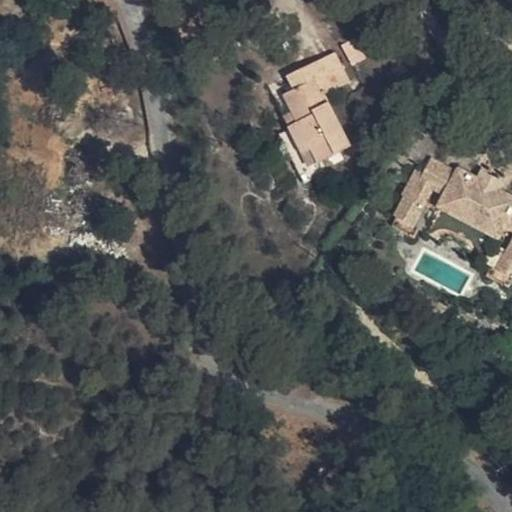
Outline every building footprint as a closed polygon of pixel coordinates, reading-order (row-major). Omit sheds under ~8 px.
[(327,73),(270,102),(274,112),(268,115),(286,149),(275,155),(294,192),(340,168),(317,122),(344,108),(327,73)] [(459,104),(441,92),(426,118),(443,129),(459,104)] [(286,149),(268,115),(257,121),(275,155),(286,149)] [(455,190),(427,173),(419,186),(413,182),(395,212),(401,216),(390,231),(405,241),(430,202),(445,212),(498,242),(511,251),(489,290),(507,301),(511,293),(511,215),(507,211),(480,197),(461,185),(455,190)] [(511,206),(485,190),(480,197),(507,211),(511,206)] [(498,242),(445,212),(440,220),(493,251),(498,242)] [(409,265),(398,283),(410,290),(422,272),(409,265)]
